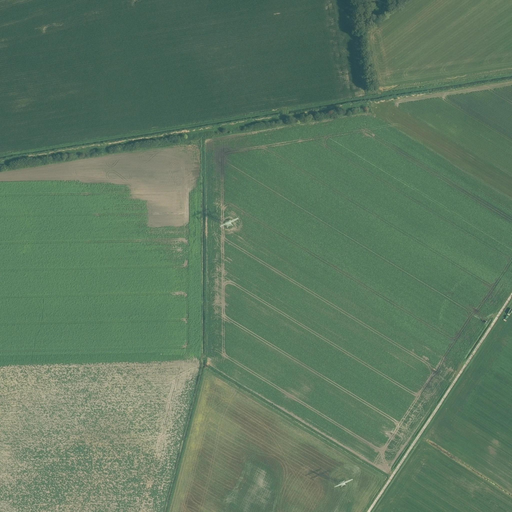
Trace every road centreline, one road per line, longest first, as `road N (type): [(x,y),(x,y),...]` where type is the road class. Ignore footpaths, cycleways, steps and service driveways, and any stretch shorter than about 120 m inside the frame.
road 1 (track): [(359,96),(0,153)]
road 2 (track): [(511,289),(369,511)]
